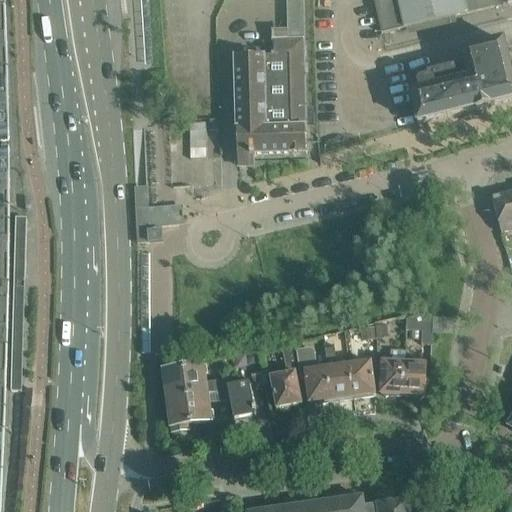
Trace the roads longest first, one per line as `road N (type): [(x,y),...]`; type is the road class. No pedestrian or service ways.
road 1 (primary): [(109,463),(120,214),(92,0)]
road 2 (primary): [(53,0),(75,200),(67,419)]
road 3 (unclassified): [(150,475),(348,446),(446,458)]
road 4 (residential): [(235,218),(465,165)]
road 5 (residential): [(485,317),(486,258),(465,165)]
road 6 (residential): [(446,458),(485,317)]
